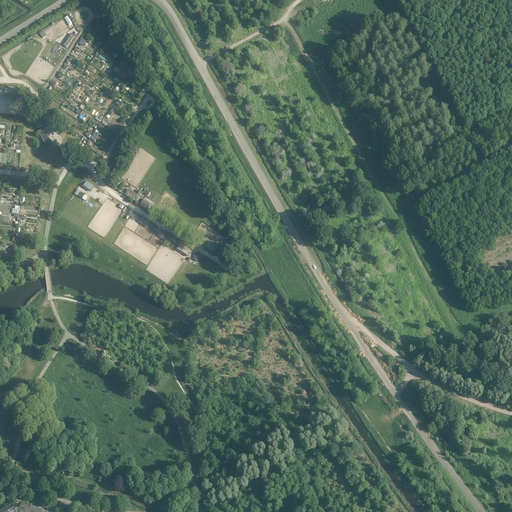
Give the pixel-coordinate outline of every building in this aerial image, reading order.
[(71,34),(64,46),(67,48),(74,36),(71,34)] [(53,147),(44,130),(38,133),(48,150),(53,147)] [(82,187),(89,192),(93,186),(86,182),(82,187)] [(128,191),(125,195),(136,203),(140,198),(139,198),(142,193),(140,192),(136,197),(128,191)] [(143,200),(140,205),(148,210),(151,205),(143,200)] [(166,234),(161,230),(158,236),(163,239),(166,234)] [(209,242),(205,248),(211,251),(215,246),(209,242)] [(180,252),(186,256),(190,250),(184,246),(180,252)]
